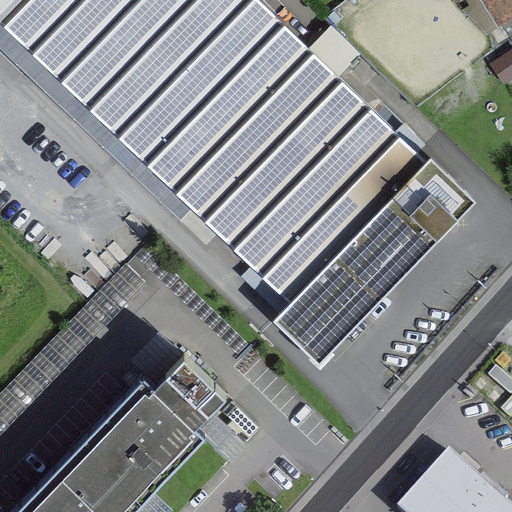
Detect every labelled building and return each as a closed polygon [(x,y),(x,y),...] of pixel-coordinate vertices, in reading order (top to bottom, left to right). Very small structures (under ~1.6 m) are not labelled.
[(0,0),(0,23),(21,0),(0,0)] [(21,0),(0,23),(0,25),(295,303),(433,162),(262,0),(21,0)] [(511,0),(487,0),(504,26),(511,21),(511,0)] [(511,53),(493,66),(503,80),(511,74),(511,53)] [(478,206),(433,162),(295,303),(275,323),(320,367),(478,206)] [(248,347),(142,250),(132,261),(238,358),(248,347)] [(0,398),(0,435),(145,284),(127,266),(0,398)] [(212,384),(184,358),(156,387),(142,375),(12,511),(136,511),(206,438),(200,432),(229,400),(212,384)] [(398,511),(511,511),(511,504),(453,450),(397,511),(398,511)]
